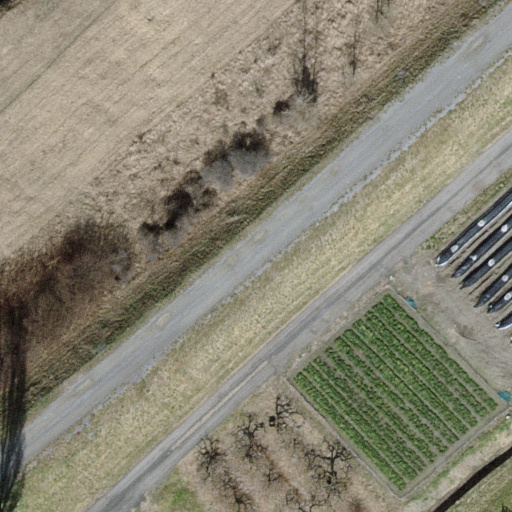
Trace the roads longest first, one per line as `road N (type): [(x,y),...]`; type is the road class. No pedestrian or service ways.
road 1 (track): [(511,12),(149,338),(0,456)]
road 2 (track): [(511,138),(108,511)]
